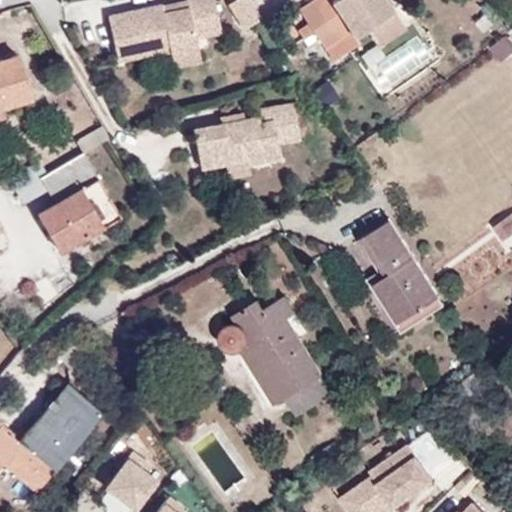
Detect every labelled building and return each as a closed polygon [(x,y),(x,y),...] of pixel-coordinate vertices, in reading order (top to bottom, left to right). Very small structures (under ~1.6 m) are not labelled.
[(163,14),(162,5),(161,4),(109,15),(118,62),(172,51),(198,46),(196,37),(221,33),(213,0),(187,0),(189,9),(163,14)] [(187,0),(162,5),(163,14),(189,9),(187,0)] [(306,25),(318,42),(332,63),(359,44),(356,41),(394,14),(384,0),(332,0),(329,2),(327,0),(313,0),(296,12),(306,25)] [(474,25),(482,34),(495,24),(487,16),(474,25)] [(307,48),(318,42),(306,25),(296,32),(307,48)] [(198,46),(172,51),(174,67),(202,62),(198,46)] [(0,61),(0,106),(2,106),(31,97),(18,55),(0,61)] [(292,102),(272,106),(273,118),(259,121),(257,117),(195,129),(202,167),(226,163),(248,159),(249,164),(280,158),(278,144),(300,140),(292,102)] [(273,118),(272,106),(257,109),(257,117),(259,121),(273,118)] [(84,152),(42,178),(56,201),(40,211),(62,250),(121,214),(84,152)] [(251,174),(249,164),(248,159),(226,163),(229,177),(251,174)] [(511,219),(500,228),(509,238),(511,235),(511,219)] [(378,283),(402,320),(441,295),(392,220),(371,234),(395,272),(378,283)] [(252,343),(286,397),(299,416),(332,395),(321,377),(325,374),(288,318),(297,312),(286,295),(266,308),(260,300),(232,316),(234,321),(227,325),(223,331),(222,338),(224,343),(229,348),(235,351),(239,350),(242,349),(252,343)] [(276,403),(286,397),(252,343),(242,349),(276,403)] [(464,378),(451,387),(462,400),(473,392),(464,378)] [(0,467),(4,463),(37,488),(56,467),(44,455),(76,416),(59,403),(54,409),(52,407),(23,441),(5,426),(0,431),(0,467)] [(409,443),(369,471),(372,475),(376,482),(416,454),(409,443)] [(153,462),(132,448),(127,455),(147,470),(153,462)] [(372,475),(340,496),(351,511),(377,511),(392,502),(394,505),(433,478),(416,454),(376,482),(372,475)] [(147,470),(127,455),(105,484),(135,505),(156,477),(147,470)] [(480,479),(469,469),(452,486),(463,496),(480,479)] [(185,511),(188,508),(170,493),(164,500),(179,511),(185,511)] [(179,511),(164,500),(155,511),(179,511)] [(486,511),(476,501),(464,511),(463,511),(461,509),(457,511),(486,511)]
